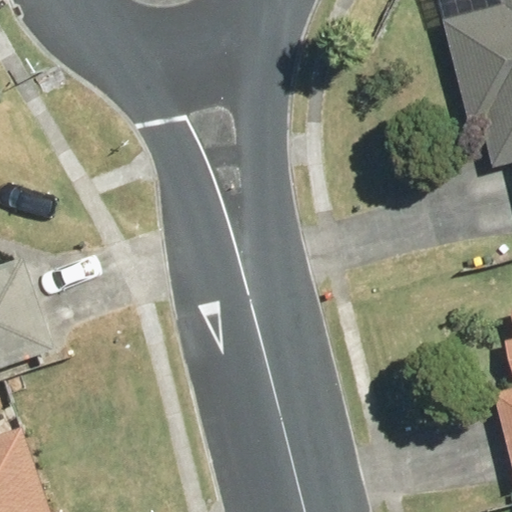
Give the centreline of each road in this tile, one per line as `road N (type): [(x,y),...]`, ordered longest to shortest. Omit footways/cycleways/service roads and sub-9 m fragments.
road 1 (residential): [(246,223),(311,511)]
road 2 (residential): [(246,223),(137,79)]
road 3 (residential): [(257,48),(246,223)]
road 4 (residential): [(137,79),(97,64),(64,37),(40,0)]
road 5 (residential): [(257,48),(221,71),(180,82),(137,79)]
